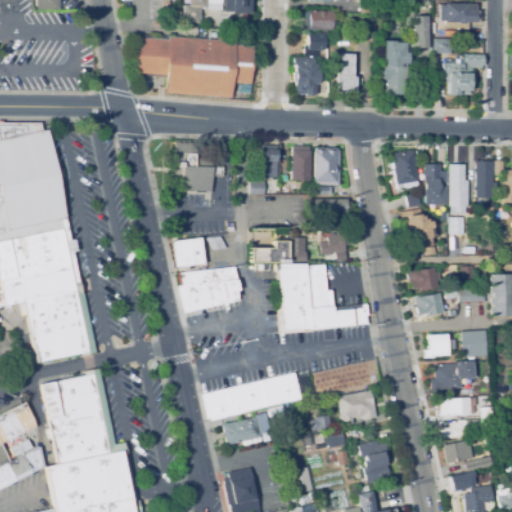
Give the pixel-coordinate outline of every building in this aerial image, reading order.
[(35,10),(34,0),(58,0),(59,10),(35,10)] [(188,6),(188,0),(206,0),(206,4),(209,4),(209,0),(252,0),(252,6),(249,6),(249,14),(243,14),(243,21),(235,20),(228,13),(215,12),(215,25),(202,24),(203,7),(200,7),(199,23),(194,23),(193,26),(187,26),(187,22),(182,22),(183,5),(188,6)] [(443,4),(467,3),(467,4),(475,4),(475,12),(475,22),(444,23),(444,21),(438,21),(438,5),(443,5),(443,4)] [(370,14),(359,14),(359,5),(370,6),(370,14)] [(331,30),(304,30),(304,21),(307,21),(308,11),(331,11),(331,17),(335,17),(335,23),(334,23),(334,28),(331,28),(331,30)] [(428,16),(429,48),(412,49),(411,16),(428,16)] [(325,36),(325,50),(326,50),(326,64),(323,64),(323,83),(317,83),(317,92),(314,92),(314,95),(304,95),(304,94),(294,94),(294,90),(293,90),(293,82),(292,82),(292,72),(294,72),(294,65),(291,65),(291,57),(302,57),(302,46),(306,46),(306,34),(323,34),(323,36),(325,36)] [(234,48),(251,49),(249,85),(232,83),(230,99),(164,94),(165,77),(136,75),(139,39),(168,41),(168,38),(235,44),(234,48)] [(449,54),(431,53),(432,39),(450,39),(449,54)] [(405,64),(405,95),(382,94),(382,82),(379,82),(379,69),(382,69),(382,64),(383,64),(383,62),(381,62),(382,41),(394,41),(394,42),(404,43),(404,48),(407,48),(407,64),(405,64)] [(333,93),(334,54),(353,54),(352,75),(355,75),(355,94),(333,93)] [(460,54),(483,55),(482,66),(481,66),(480,68),(471,68),(470,91),(467,91),(467,94),(458,93),(458,96),(446,95),(446,76),(440,75),(441,63),(459,63),(460,54)] [(0,123),(39,124),(40,132),(48,131),(68,227),(0,240),(0,123)] [(210,191),(180,191),(180,178),(172,177),(173,142),(194,143),(193,160),(211,160),(210,167),(222,167),(221,177),(210,176),(210,191)] [(258,177),(258,160),(256,160),(256,150),(259,150),(259,146),(274,146),(274,150),(275,150),(275,177),(258,177)] [(289,180),(289,151),(290,151),(290,146),(307,147),(307,151),(308,153),(308,181),(289,180)] [(337,153),(337,185),(312,185),(313,148),(332,148),(333,148),(334,148),(335,149),(336,149),(336,150),(337,151),(337,152),(337,153)] [(410,150),(416,181),(415,182),(416,186),(401,189),(401,184),(394,185),(392,170),(388,171),(386,161),(390,161),(389,154),(410,150)] [(474,198),(474,161),(491,161),(491,198),(474,198)] [(493,176),(493,161),(501,161),(501,176),(493,176)] [(422,193),(422,164),(438,165),(438,172),(444,172),(443,190),(438,189),(438,193),(437,193),(436,204),(423,204),(424,193),(422,193)] [(446,207),(447,164),(463,165),(463,180),(467,180),(466,207),(459,207),(459,210),(453,210),(454,207),(446,207)] [(502,170),(511,170),(511,203),(509,203),(509,206),(499,206),(499,181),(502,181),(502,170)] [(256,194),(247,194),(247,182),(255,182),(257,182),(257,181),(263,181),(262,195),(256,194)] [(327,195),(313,195),(313,187),(327,187),(327,195)] [(417,192),(417,206),(406,208),(403,195),(417,192)] [(312,200),(345,199),(345,208),(344,208),(345,222),(312,222),(312,215),(309,215),(309,208),(312,208),(312,200)] [(425,215),(427,226),(431,225),(434,236),(429,237),(430,245),(410,249),(407,235),(410,235),(409,231),(405,232),(404,226),(401,226),(398,213),(418,208),(420,216),(425,215)] [(462,217),(461,234),(446,234),(447,217),(462,217)] [(75,265),(0,280),(0,240),(68,227),(75,265)] [(335,253),(319,255),(317,243),(326,241),(325,235),(333,233),(333,235),(341,234),(342,239),(345,239),(346,246),(343,246),(344,251),(341,252),(341,253),(335,254),(335,253)] [(225,248),(210,250),(204,239),(218,237),(225,248)] [(303,237),(303,259),(287,260),(287,237),(303,237)] [(170,241),(199,238),(202,264),(173,267),(170,241)] [(248,262),(248,248),(271,248),(271,246),(271,241),(286,241),(286,249),(286,263),(248,263),(248,262)] [(500,244),(511,244),(511,256),(500,256),(500,244)] [(423,248),(433,246),(434,254),(425,256),(423,248)] [(36,363),(23,301),(3,305),(0,290),(0,280),(75,265),(93,351),(36,363)] [(470,265),(473,285),(461,286),(461,283),(450,285),(448,273),(456,272),(456,278),(460,278),(458,267),(470,265)] [(304,266),(310,330),(281,332),(276,266),(304,266)] [(180,313),(174,289),(178,288),(175,273),(233,267),(238,291),(235,291),(237,300),(180,313)] [(432,270),(436,290),(419,293),(418,291),(411,292),(407,275),(432,270)] [(511,274),(511,317),(491,317),(491,315),(488,315),(488,307),(490,307),(490,305),(488,305),(488,298),(490,298),(490,294),(488,294),(488,287),(490,287),(490,284),(488,284),(488,277),(490,277),(490,275),(511,274)] [(456,297),(447,299),(446,295),(443,295),(442,290),(454,287),(456,297)] [(483,302),(457,303),(456,289),(483,288),(483,302)] [(437,293),(442,313),(424,316),(424,314),(416,315),(412,298),(437,293)] [(458,332),(484,330),(485,356),(460,357),(458,332)] [(427,335),(445,334),(445,340),(453,339),(453,349),(446,349),(446,355),(431,356),(431,357),(423,358),(422,350),(428,349),(427,335)] [(375,359),(380,384),(316,398),(310,374),(375,359)] [(432,365),(455,364),(455,362),(472,361),(472,378),(459,379),(459,388),(440,389),(440,395),(429,396),(428,380),(433,379),(432,365)] [(148,369),(153,362),(157,364),(152,372),(148,369)] [(107,454),(54,465),(38,385),(91,374),(107,454)] [(292,374),(299,402),(206,423),(200,394),(292,374)] [(368,390),(375,418),(360,421),(359,417),(350,419),(351,423),(340,426),(334,398),(368,390)] [(435,399),(459,398),(460,414),(453,415),(453,413),(449,413),(449,414),(439,415),(438,411),(435,411),(435,399)] [(0,443),(0,415),(24,404),(33,422),(33,428),(0,443)] [(479,426),(478,407),(490,407),(491,425),(479,426)] [(327,415),(330,429),(316,432),(315,430),(310,431),(308,420),(313,419),(313,417),(327,415)] [(255,419),(259,438),(224,446),(220,426),(255,419)] [(464,437),(440,438),(439,422),(452,421),(453,423),(456,423),(456,421),(463,420),(464,437)] [(0,466),(0,443),(33,428),(38,449),(0,466)] [(343,444),(327,448),(326,443),(323,444),(321,436),(324,436),(324,434),(340,430),(343,444)] [(311,445),(303,446),(302,439),(301,440),(300,435),(310,434),(311,437),(310,437),(311,445)] [(322,442),(313,444),(311,437),(320,435),(322,442)] [(364,483),(356,446),(380,440),(388,477),(364,483)] [(444,464),(440,445),(463,441),(466,454),(467,454),(468,459),(444,464)] [(0,466),(38,449),(41,469),(0,488),(0,466)] [(344,450),(347,463),(337,466),(334,452),(344,450)] [(44,467),(54,465),(107,454),(120,451),(133,511),(53,511),(53,510),(44,467)] [(335,453),(336,461),(324,463),(322,455),(335,453)] [(464,460),(489,454),(492,464),(466,470),(464,460)] [(307,467),(312,489),(296,492),(291,471),(307,467)] [(228,511),(220,475),(247,469),(256,511),(228,511)] [(473,472),(476,482),(463,485),(464,488),(460,489),(459,486),(453,488),(449,474),(458,472),(465,470),(472,469),(473,472)] [(511,511),(497,511),(494,494),(495,494),(494,490),(506,488),(506,484),(511,482),(511,511)] [(483,498),(484,511),(464,511),(462,490),(466,490),(466,488),(476,488),(476,484),(489,483),(489,486),(490,486),(491,497),(483,498)] [(359,511),(356,495),(370,492),(374,511),(359,511)]
